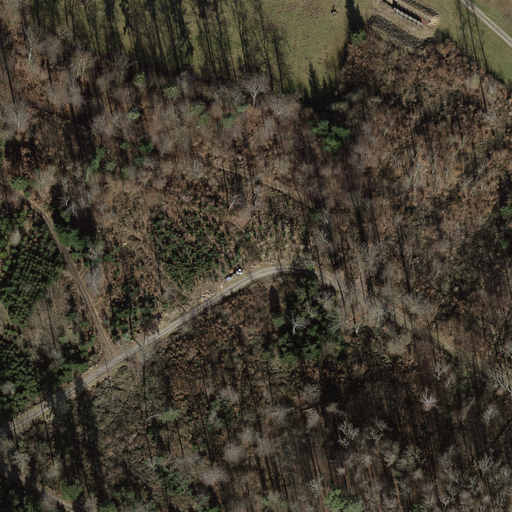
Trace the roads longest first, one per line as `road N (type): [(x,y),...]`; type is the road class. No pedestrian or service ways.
road 1 (track): [(511,383),(360,294),(288,267),(251,272),(0,431)]
road 2 (track): [(18,0),(43,43),(69,54),(356,117)]
